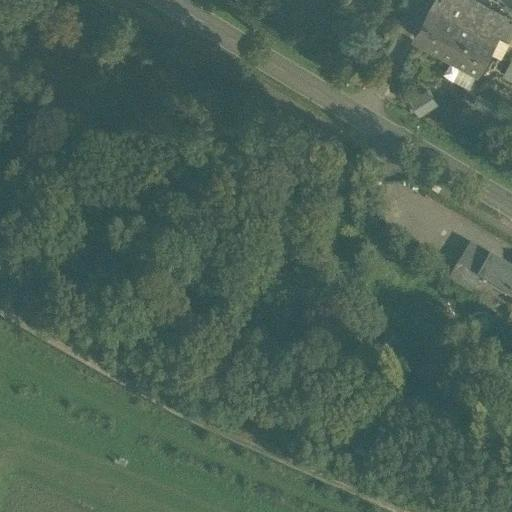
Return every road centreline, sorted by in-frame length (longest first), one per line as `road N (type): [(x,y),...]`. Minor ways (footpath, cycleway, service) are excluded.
road 1 (secondary): [(174,0),(364,113)]
road 2 (secondary): [(364,113),(511,205)]
road 3 (unclassified): [(414,0),(364,113)]
